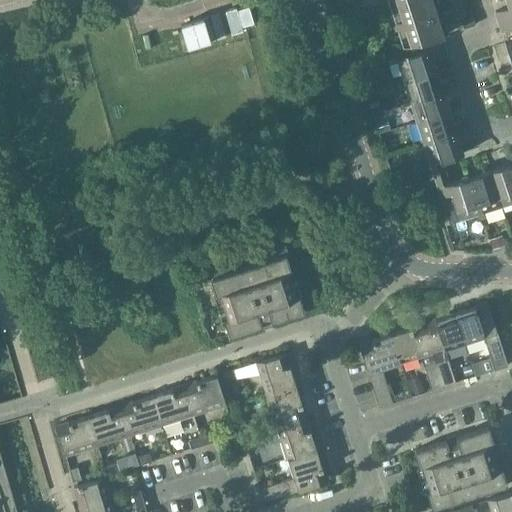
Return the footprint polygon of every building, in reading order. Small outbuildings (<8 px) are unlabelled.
[(389,25),(390,28),(391,32),(397,30),(402,48),(448,33),(445,22),(463,16),(458,0),(443,0),(438,2),(437,0),(407,0),(389,6),(395,23),(389,25)] [(495,12),(498,22),(511,17),(511,0),(506,0),(508,8),(495,12)] [(473,17),(461,21),(463,28),(475,25),(473,17)] [(511,17),(498,22),(502,32),(511,29),(511,17)] [(397,62),(403,80),(436,69),(433,59),(446,54),(442,44),(391,60),(392,64),(397,62)] [(404,103),(456,86),(453,76),(439,80),(436,69),(403,80),(409,97),(403,99),(404,103)] [(459,96),(456,86),(404,103),(405,106),(411,104),(416,122),(449,111),(446,100),(459,96)] [(373,89),(365,92),(371,113),(380,110),(373,89)] [(469,128),(466,118),(453,122),(449,111),(416,122),(422,139),(416,141),(418,145),(469,128)] [(386,120),(377,123),(380,132),(389,129),(386,120)] [(469,128),(418,145),(419,148),(424,146),(433,175),(444,171),(441,161),(463,154),(459,142),(473,138),(469,128)] [(511,203),(511,167),(511,163),(490,170),(502,207),(511,203)] [(502,207),(490,170),(469,177),(482,219),(486,218),(484,212),(502,207)] [(447,179),(444,171),(433,175),(436,183),(437,187),(448,184),(447,179)] [(479,220),(482,219),(469,177),(448,184),(437,187),(440,197),(436,198),(445,225),(477,214),(479,220)] [(501,236),(489,240),(493,250),(505,245),(501,236)] [(273,326),(272,324),(305,313),(300,300),(303,300),(292,267),(290,268),(286,255),(288,254),(285,243),(263,250),(266,261),(242,269),(230,273),(226,262),(204,269),(208,280),(210,279),(214,292),(212,293),(217,309),(223,325),(225,325),(229,337),(262,327),(262,329),(273,326)] [(455,312),(464,342),(483,336),(490,358),(493,369),(494,370),(508,366),(487,302),(455,312)] [(455,383),(444,348),(464,342),(455,312),(423,323),(443,387),(455,383)] [(401,362),(420,356),(431,390),(443,387),(423,323),(391,333),(401,362)] [(392,403),(382,369),(401,362),(391,333),(358,343),(379,407),(392,403)] [(286,353),(256,362),(267,395),(296,386),(286,353)] [(490,358),(471,364),(474,375),(493,369),(490,358)] [(470,365),(461,367),(464,376),(472,373),(470,365)] [(234,370),(222,374),(225,383),(237,379),(234,370)] [(183,385),(193,414),(225,404),(216,374),(183,385)] [(420,378),(408,382),(412,393),(423,390),(420,378)] [(161,425),(193,414),(183,385),(151,395),(161,425)] [(267,395),(277,427),(306,417),(296,386),(267,395)] [(129,435),(161,425),(151,395),(119,405),(129,435)] [(129,435),(119,405),(88,415),(97,445),(129,435)] [(65,455),(97,445),(88,415),(55,426),(65,455)] [(277,427),(287,459),(317,449),(306,417),(277,427)] [(242,438),(252,435),(248,423),(239,426),(242,438)] [(456,437),(455,435),(445,438),(446,441),(413,451),(417,464),(415,465),(425,497),(427,497),(432,509),(469,497),(469,498),(470,498),(470,497),(507,485),(503,472),(505,472),(495,439),(493,440),(488,427),(456,437)] [(200,437),(203,445),(215,441),(212,433),(200,437)] [(252,435),(242,438),(246,450),(255,447),(252,435)] [(203,445),(200,437),(189,441),(192,449),(203,445)] [(263,502),(327,482),(317,449),(287,459),(293,478),(259,489),(263,502)] [(137,457),(140,465),(152,461),(149,453),(137,457)] [(104,467),(107,476),(119,472),(117,464),(104,467)] [(78,467),(69,470),(72,481),(81,479),(78,467)] [(74,486),(81,511),(107,511),(113,511),(103,478),(74,486)] [(136,504),(144,502),(140,489),(132,492),(136,504)] [(491,511),(511,511),(511,491),(488,500),(491,511)] [(146,511),(144,502),(136,504),(137,511),(146,511)]
